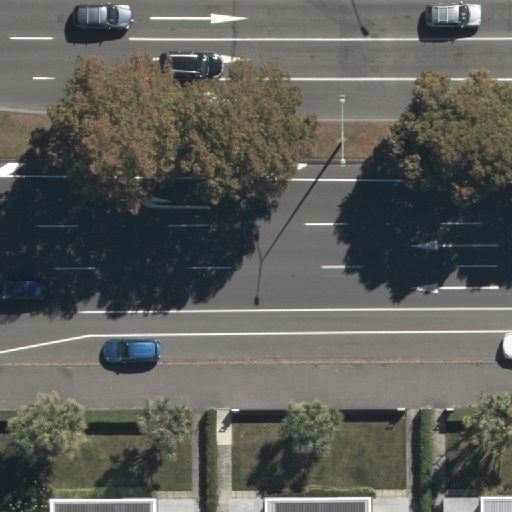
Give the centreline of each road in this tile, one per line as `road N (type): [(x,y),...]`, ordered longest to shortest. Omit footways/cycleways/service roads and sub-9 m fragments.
road 1 (primary): [(511,249),(0,245)]
road 2 (primary): [(162,17),(511,19)]
road 3 (primary): [(0,16),(162,17)]
